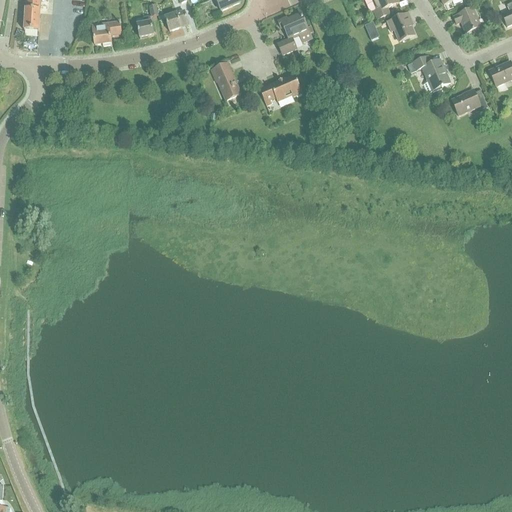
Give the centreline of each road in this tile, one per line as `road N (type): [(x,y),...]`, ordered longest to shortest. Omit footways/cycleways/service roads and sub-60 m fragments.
road 1 (residential): [(36,67),(136,59),(263,12)]
road 2 (residential): [(417,0),(453,58),(475,61),(511,45)]
